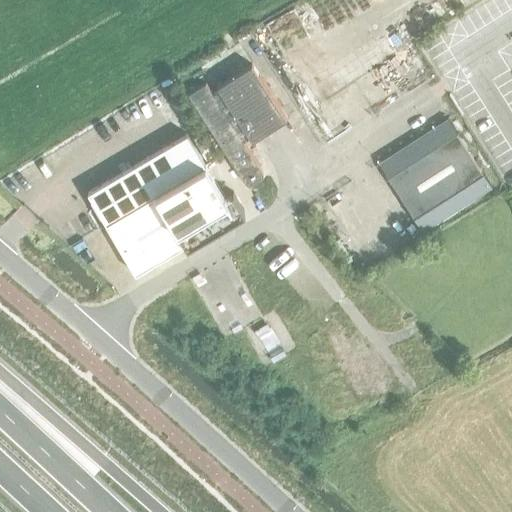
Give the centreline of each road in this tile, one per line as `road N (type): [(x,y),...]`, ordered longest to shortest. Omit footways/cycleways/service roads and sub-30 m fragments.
road 1 (unclassified): [(100,326),(288,235),(415,360),(455,388),(511,403)]
road 2 (trunk): [(159,511),(0,384)]
road 3 (trunk): [(109,511),(0,409)]
road 4 (unclassified): [(100,326),(68,314),(0,258)]
